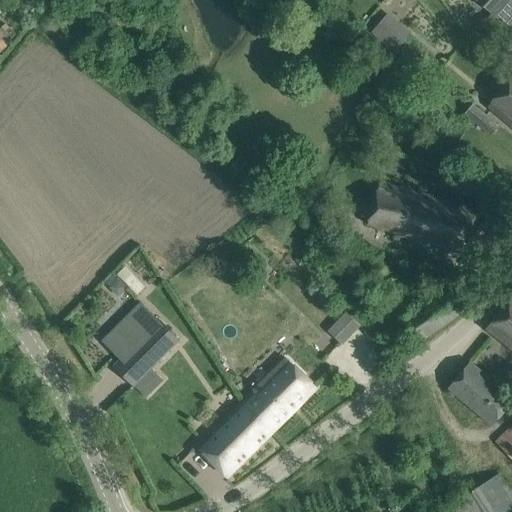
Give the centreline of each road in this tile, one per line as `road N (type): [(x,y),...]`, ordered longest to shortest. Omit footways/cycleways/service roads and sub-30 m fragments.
road 1 (unclassified): [(218,511),(511,287)]
road 2 (tertiary): [(117,511),(49,369),(0,301)]
